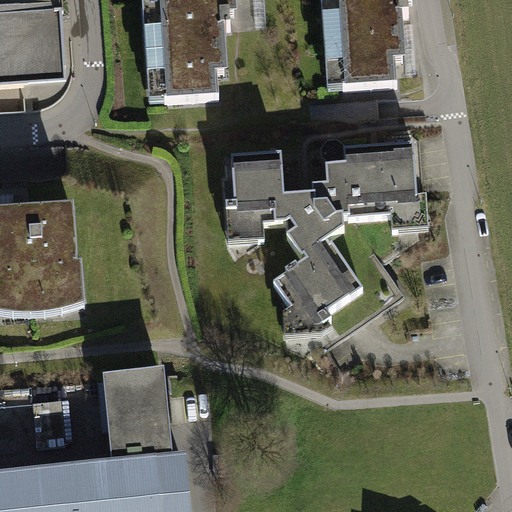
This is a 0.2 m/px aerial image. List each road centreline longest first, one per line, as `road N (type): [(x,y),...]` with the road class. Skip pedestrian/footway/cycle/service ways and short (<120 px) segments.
road 1 (residential): [(432,0),(482,350),(511,480)]
road 2 (residential): [(0,138),(60,133),(90,103),(87,0)]
